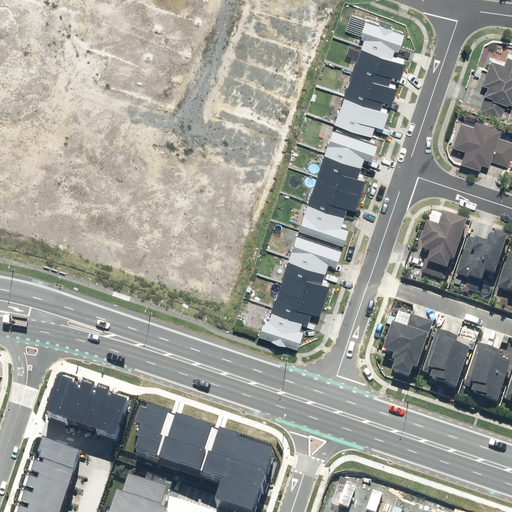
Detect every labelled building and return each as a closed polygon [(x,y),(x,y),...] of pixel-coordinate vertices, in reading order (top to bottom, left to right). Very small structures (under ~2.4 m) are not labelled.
[(362,50),(392,60),(395,52),(399,53),(405,36),(393,32),(393,30),(379,25),(378,27),(366,22),(361,36),(362,37),(361,40),(364,41),(361,49),(362,50)] [(362,50),(346,95),(380,107),(385,94),(393,97),(402,71),(394,68),(396,62),(392,60),(362,50)] [(487,84),(478,111),(501,119),(504,107),(509,108),(510,102),(511,102),(511,101),(511,55),(506,54),(503,62),(489,58),(481,82),(487,84)] [(332,118),(371,132),(380,107),(346,95),(343,103),(339,101),(332,118)] [(472,124),(460,120),(452,144),(464,148),(460,161),(479,167),(481,162),(488,164),(490,160),(508,166),(511,154),(511,141),(497,137),(501,127),(474,118),(472,124)] [(328,156),(362,166),(366,154),(374,157),(379,142),(336,129),(328,156)] [(328,156),(313,201),(348,212),(352,199),(360,202),(368,176),(360,173),(362,166),(328,156)] [(300,226),(340,238),(348,212),(313,201),(311,210),(306,208),(300,226)] [(453,265),(465,227),(441,219),(437,231),(426,227),(419,247),(423,248),(421,255),(427,257),(421,275),(444,282),(447,274),(446,274),(449,264),(453,265)] [(291,260),(325,272),(329,260),(337,263),(342,249),(300,234),(291,260)] [(494,279),(506,242),(490,236),(489,241),(488,241),(486,246),(475,242),(471,246),(462,271),(459,270),(457,277),(467,280),(466,281),(480,286),(484,276),(494,279)] [(511,256),(511,257),(502,284),(500,284),(498,290),(508,294),(508,295),(511,296),(511,256)] [(291,260),(275,306),(309,317),(313,305),(321,308),(331,282),(322,279),(325,272),(291,260)] [(261,329),(300,343),(309,317),(275,306),(272,314),(267,312),(261,329)] [(428,341),(433,325),(411,317),(406,333),(391,328),(382,354),(393,358),(391,365),(394,366),(391,375),(408,381),(412,372),(416,373),(427,341),(428,341)] [(471,344),(436,332),(425,366),(426,367),(425,372),(431,375),(429,383),(433,384),(432,385),(445,390),(455,393),(469,354),(467,354),(471,344)] [(496,409),(510,368),(497,364),(500,354),(476,346),(473,357),(476,358),(467,387),(473,389),(471,397),(478,399),(476,402),(496,409)] [(59,382),(49,414),(117,436),(128,405),(110,399),(111,396),(81,386),(80,389),(59,382)] [(43,443),(20,511),(60,511),(79,455),(43,443)] [(164,511),(172,492),(130,478),(124,495),(120,494),(113,511),(164,511)]
